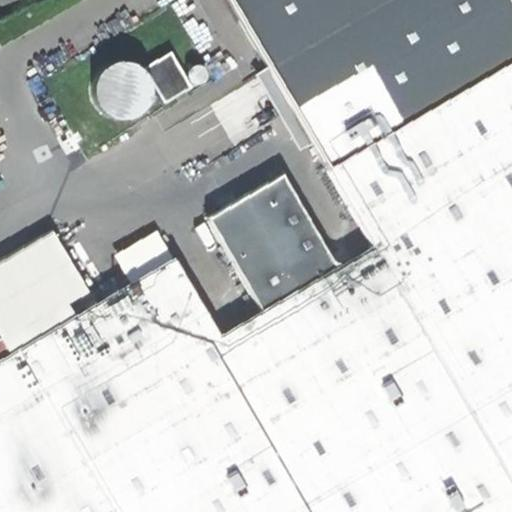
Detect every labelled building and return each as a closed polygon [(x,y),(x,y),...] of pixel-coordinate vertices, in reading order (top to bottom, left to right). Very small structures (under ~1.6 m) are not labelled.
[(158,95),(159,99),(189,85),(172,51),(136,68),(128,53),(86,72),(108,119),(158,95)] [(0,511),(510,511),(511,57),(479,77),(444,98),(322,169),(368,247),(388,282),(236,371),(214,335),(169,259),(129,283),(0,358),(0,511)] [(437,86),(444,98),(479,77),(472,65),(437,86)] [(260,307),(214,335),(236,371),(388,282),(368,247),(335,267),(282,177),(209,220),(260,307)] [(113,256),(129,283),(169,259),(153,232),(113,256)]
